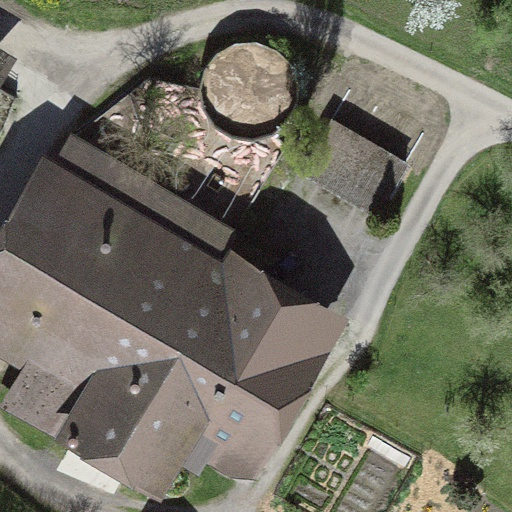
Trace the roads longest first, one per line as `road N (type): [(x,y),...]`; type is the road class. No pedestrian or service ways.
road 1 (track): [(0,178),(81,77),(117,54),(255,14),(323,24),(511,117)]
road 2 (track): [(238,511),(324,377),(479,100)]
road 3 (track): [(0,444),(49,485),(107,511)]
